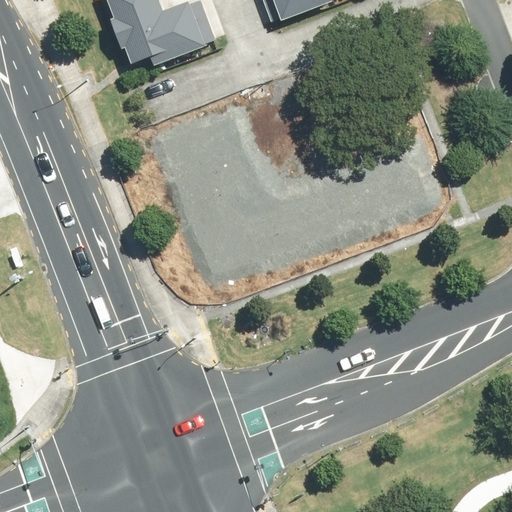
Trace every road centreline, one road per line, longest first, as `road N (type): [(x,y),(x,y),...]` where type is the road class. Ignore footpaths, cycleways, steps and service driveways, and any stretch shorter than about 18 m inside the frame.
road 1 (secondary): [(153,463),(0,79)]
road 2 (residential): [(153,463),(511,317)]
road 3 (residential): [(31,511),(153,463)]
